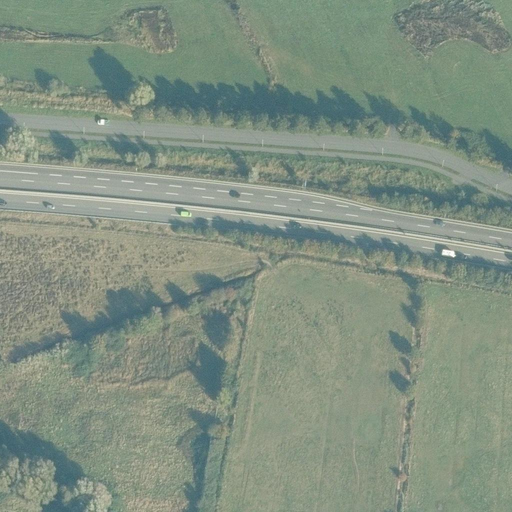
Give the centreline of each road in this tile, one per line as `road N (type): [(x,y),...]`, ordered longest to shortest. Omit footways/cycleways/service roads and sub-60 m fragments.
road 1 (residential): [(0,120),(409,151),(511,189)]
road 2 (motorway): [(0,202),(194,218),(511,264)]
road 3 (motorway): [(511,243),(35,183)]
